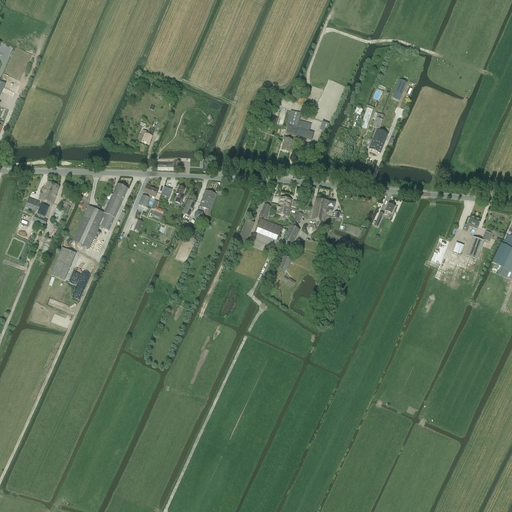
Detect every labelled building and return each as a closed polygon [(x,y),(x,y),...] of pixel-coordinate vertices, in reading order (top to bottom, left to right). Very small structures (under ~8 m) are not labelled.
[(400,98),(407,83),(400,80),(394,95),(392,98),(399,101),(400,98)] [(367,124),(372,109),(367,107),(362,123),(367,124)] [(288,126),(285,134),(295,136),(312,140),(314,133),(309,132),(311,124),(299,121),(301,114),(291,111),(286,126),(288,126)] [(376,119),(373,128),(379,130),(384,116),(375,113),(373,118),(376,119)] [(327,133),(329,124),(322,122),(319,131),(321,131),(327,133)] [(140,135),(137,141),(149,146),(152,136),(155,129),(152,128),(151,130),(150,130),(148,133),(146,132),(144,137),(140,135)] [(278,128),(276,136),(278,137),(278,138),(283,139),(285,139),(281,150),(289,152),(292,140),(287,139),(288,137),(284,136),(285,130),(278,128)] [(384,144),(388,135),(376,130),(373,140),(384,144)] [(380,154),(384,144),(373,140),(369,149),(380,154)] [(157,163),(157,171),(173,171),(173,169),(180,169),(180,162),(174,162),(174,164),(157,163)] [(40,201),(49,205),(51,206),(52,205),(55,198),(59,187),(48,182),(40,201)] [(121,192),(126,194),(128,190),(117,185),(113,195),(117,197),(118,195),(119,195),(121,192)] [(143,193),(146,194),(150,196),(152,197),(155,198),(158,191),(146,186),(143,193)] [(180,205),(183,198),(181,197),(185,189),(182,188),(182,187),(180,187),(179,187),(176,195),(178,195),(175,202),(180,205)] [(205,210),(211,193),(205,191),(199,207),(205,210)] [(108,231),(126,194),(121,192),(119,195),(118,195),(117,197),(113,195),(104,214),(88,206),(72,241),(89,249),(99,227),(108,231)] [(217,195),(211,193),(205,210),(205,216),(210,217),(211,211),(217,195)] [(142,196),(139,205),(147,209),(148,208),(147,208),(150,199),(151,200),(152,197),(150,196),(146,194),(145,197),(142,196)] [(288,217),(292,200),(280,197),(276,215),(288,217)] [(49,205),(40,201),(40,203),(28,198),(25,207),(38,212),(37,214),(45,217),(49,208),(48,208),(49,205)] [(189,198),(182,214),(189,217),(195,203),(191,201),(192,199),(191,199),(189,198)] [(326,210),(328,201),(316,199),(313,220),(318,222),(317,227),(322,228),(323,228),(323,227),(322,227),(326,210)] [(328,201),(326,210),(332,211),(333,209),(334,209),(335,203),(328,201)] [(385,211),(384,215),(386,216),(388,213),(391,214),(395,207),(388,204),(385,211)] [(260,216),(266,218),(270,207),(264,205),(260,216)] [(58,222),(63,211),(56,208),(52,219),(51,219),(55,221),(55,223),(57,224),(58,222)] [(198,212),(194,215),(196,219),(200,220),(203,217),(202,213),(198,212)] [(334,212),(333,218),(336,219),(335,221),(341,223),(341,220),(339,219),(340,213),(334,212)] [(298,223),(302,215),(298,213),(293,224),(295,225),(297,222),(298,223)] [(377,227),(381,220),(383,214),(380,213),(374,226),(377,227)] [(45,226),(47,221),(35,216),(33,221),(45,226)] [(464,225),(462,230),(467,232),(469,227),(477,230),(478,228),(481,220),(470,216),(467,224),(468,224),(467,226),(464,225)] [(261,219),(256,231),(278,239),(282,228),(261,219)] [(246,220),(243,229),(248,231),(252,223),(246,220)] [(139,232),(143,223),(138,221),(134,230),(139,232)] [(308,233),(313,234),(316,230),(315,225),(310,224),(307,228),(308,233)] [(293,244),(300,230),(292,226),(285,239),(293,244)] [(489,243),(490,239),(491,235),(485,232),(484,237),(482,240),(489,243)] [(193,245),(196,237),(189,234),(185,242),(193,245)] [(511,272),(511,236),(510,236),(507,235),(503,244),(501,244),(492,263),(496,265),(492,272),(495,273),(495,272),(496,273),(497,271),(496,271),(499,267),(511,272)] [(466,257),(477,260),(483,242),(473,238),(466,257)] [(456,243),(453,252),(460,254),(463,246),(456,243)] [(61,280),(73,253),(62,248),(50,276),(61,280)] [(287,271),(291,259),(284,257),(280,269),(287,271)] [(295,283),(290,279),(287,282),(292,287),(295,283)]
